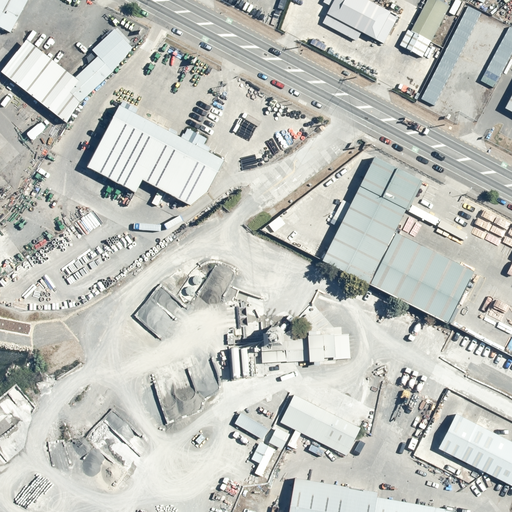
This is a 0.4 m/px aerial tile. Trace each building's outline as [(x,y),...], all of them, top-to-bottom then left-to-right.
[(0,0),(0,28),(1,29),(16,0),(0,0)] [(386,12),(362,0),(326,0),(320,13),(371,40),(386,12)] [(442,3),(436,0),(416,0),(394,42),(415,53),(442,3)] [(67,75),(17,37),(0,59),(0,74),(43,107),(58,118),(126,43),(106,24),(85,46),(91,54),(67,75)] [(511,79),(498,105),(511,112),(511,79)] [(211,166),(110,113),(81,167),(130,192),(136,179),(184,203),(199,191),(211,166)] [(411,178),(367,156),(316,261),(359,282),(385,229),(411,178)] [(100,222),(89,211),(79,220),(90,231),(100,222)] [(385,229),(359,282),(442,322),(468,269),(385,229)] [(322,359),(321,335),(305,336),(305,340),(285,341),(286,360),(307,360),(307,362),(311,362),(311,366),(317,366),(317,361),(322,361),(322,359)] [(324,335),(325,359),(349,358),(348,335),(324,335)] [(352,423),(284,390),(270,419),(337,452),(352,423)] [(511,438),(449,407),(429,447),(511,486),(511,438)] [(267,428),(239,413),(233,425),(261,439),(267,428)] [(275,449),(259,441),(250,459),(258,463),(253,473),(261,476),(275,449)] [(84,485),(46,470),(36,495),(74,510),(84,485)] [(245,475),(238,471),(233,481),(241,485),(245,475)] [(440,511),(443,497),(286,473),(280,511),(440,511)]
